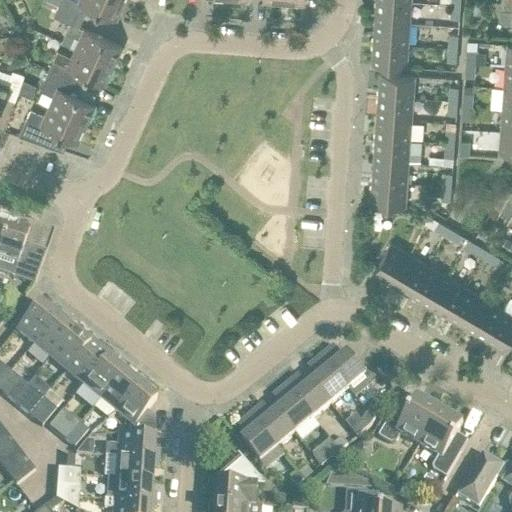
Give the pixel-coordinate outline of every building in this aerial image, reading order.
[(125,0),(124,0),(79,0),(79,1),(76,0),(61,0),(59,5),(84,17),(89,7),(116,20),(125,0)] [(411,2),(387,0),(376,0),(375,21),(409,23),(411,2)] [(501,10),(500,24),(511,24),(511,3),(501,3),(501,10)] [(84,17),(59,5),(54,16),(70,24),(62,41),(76,48),(113,65),(114,65),(122,46),(80,27),(84,17)] [(451,5),(450,18),(460,19),(461,5),(451,5)] [(409,23),(375,21),(374,42),(408,45),(409,23)] [(449,34),(448,48),(458,49),(458,41),(458,34),(450,34),(449,34)] [(408,45),(374,42),(372,64),(406,67),(408,45)] [(113,65),(76,48),(72,55),(58,49),(48,71),(74,82),(78,72),(105,84),(114,65),(113,65)] [(458,49),(448,48),(447,61),(457,62),(458,49)] [(467,49),(466,63),(476,64),(477,50),(467,49)] [(466,63),(465,76),(475,77),(476,64),(466,63)] [(8,85),(0,82),(0,110),(5,97),(15,101),(24,75),(13,70),(8,85)] [(74,82),(48,71),(39,90),(54,97),(49,106),(87,124),(96,104),(69,92),(74,82)] [(415,75),(380,73),(379,95),(413,97),(415,75)] [(449,86),(448,100),(458,101),(459,87),(449,86)] [(511,88),(504,88),(503,109),(511,109),(511,88)] [(464,92),(463,106),(473,107),(474,93),(464,92)] [(413,97),(379,95),(377,117),(411,119),(413,97)] [(458,101),(448,100),(447,114),(457,114),(458,101)] [(87,124),(49,106),(45,116),(31,109),(19,136),(45,145),(52,131),(78,143),(87,124)] [(473,107),(463,106),(462,120),(472,121),(473,107)] [(511,109),(503,109),(501,131),(511,131),(511,109)] [(411,119),(377,117),(376,138),(410,141),(411,119)] [(446,129),(445,143),(454,144),(455,130),(446,129)] [(511,131),(501,131),(499,153),(511,153),(511,131)] [(410,141),(376,138),(374,160),(408,162),(410,141)] [(461,140),(460,154),(469,155),(470,141),(461,140)] [(454,144),(445,143),(444,156),(453,157),(454,144)] [(408,162),(374,160),(372,181),(407,184),(408,162)] [(443,172),(442,187),(452,187),(452,173),(443,172)] [(407,184),(372,181),(371,203),(405,206),(407,184)] [(452,187),(442,187),(441,200),(451,200),(452,187)] [(507,224),(511,215),(511,212),(503,207),(497,218),(507,224)] [(426,213),(412,212),(412,221),(426,222),(426,213)] [(0,244),(9,219),(0,216),(0,244)] [(22,224),(9,219),(0,244),(0,273),(15,279),(34,285),(44,256),(23,248),(29,230),(21,227),(22,224)] [(451,227),(439,220),(434,229),(446,236),(451,227)] [(463,234),(451,227),(446,236),(458,243),(463,234)] [(488,249),(476,242),(471,251),(483,258),(488,249)] [(373,273),(392,284),(409,254),(390,243),(373,273)] [(507,260),(488,249),(483,258),(495,265),(493,268),(500,272),(507,260)] [(428,265),(409,254),(392,284),(411,295),(428,265)] [(511,263),(507,260),(500,272),(506,276),(503,282),(511,287),(511,263)] [(447,276),(428,265),(411,295),(429,306),(447,276)] [(465,287),(447,276),(429,306),(448,317),(465,287)] [(484,298),(465,287),(448,317),(467,328),(484,298)] [(503,309),(484,298),(467,328),(485,339),(503,309)] [(32,345),(59,313),(52,307),(49,311),(38,303),(15,331),(32,345)] [(511,337),(511,314),(503,309),(485,339),(504,350),(511,337)] [(66,319),(59,313),(32,345),(49,359),(72,331),(63,323),(66,319)] [(72,331),(49,359),(66,372),(92,340),(85,335),(82,339),(72,331)] [(109,354),(92,340),(66,372),(82,386),(109,354)] [(334,346),(320,357),(348,391),(366,376),(362,371),(362,370),(347,353),(342,357),(334,346)] [(116,360),(109,354),(82,386),(99,400),(122,372),(113,364),(116,360)] [(331,406),(348,391),(320,357),(308,368),(316,379),(312,382),(331,406)] [(5,369),(0,375),(0,393),(4,396),(18,379),(5,369)] [(122,372),(99,400),(93,407),(107,419),(116,413),(142,381),(135,376),(132,380),(122,372)] [(298,376),(285,386),(313,420),(331,406),(312,382),(307,386),(298,376)] [(4,396),(16,406),(30,390),(18,379),(4,396)] [(142,381),(116,413),(133,427),(132,436),(153,438),(154,438),(155,419),(146,412),(156,400),(146,391),(149,387),(142,381)] [(313,420),(285,386),(272,397),(281,408),(276,411),(296,435),(313,420)] [(30,390),(16,406),(29,417),(43,400),(30,390)] [(43,400),(29,417),(42,427),(62,402),(50,392),(43,400)] [(401,435),(419,446),(442,408),(427,399),(425,403),(417,398),(403,420),(392,413),(378,437),(391,445),(395,443),(401,435)] [(373,404),(368,413),(376,418),(382,409),(373,404)] [(250,415),(278,449),(296,435),(276,411),(272,415),(263,405),(250,415)] [(457,417),(442,408),(419,446),(439,458),(431,470),(446,479),(461,454),(450,448),(463,425),(455,421),(457,417)] [(75,421),(63,411),(48,428),(61,438),(75,421)] [(363,422),(352,431),(358,438),(371,427),(376,418),(368,413),(363,422)] [(285,457),(278,449),(250,415),(237,426),(246,437),(241,441),(260,464),(265,470),(268,472),(285,457)] [(88,432),(75,421),(61,438),(74,449),(88,432)] [(0,449),(11,441),(3,431),(0,433),(0,449)] [(132,436),(118,435),(117,446),(105,445),(104,457),(116,457),(158,460),(158,451),(153,451),(154,438),(153,438),(132,437),(132,436)] [(92,456),(93,437),(88,438),(75,454),(92,456)] [(342,439),(334,445),(340,453),(348,446),(342,439)] [(19,451),(11,441),(0,449),(0,465),(0,466),(19,451)] [(323,467),(340,453),(334,445),(330,441),(313,455),(323,467)] [(27,461),(19,451),(0,466),(8,476),(27,461)] [(67,454),(65,470),(73,470),(75,458),(67,454)] [(217,482),(216,504),(257,506),(258,485),(261,485),(261,480),(239,454),(238,455),(242,460),(221,478),(221,482),(217,482)] [(504,482),(509,474),(502,470),(504,466),(483,454),(458,496),(480,508),(497,478),(504,482)] [(158,460),(116,457),(115,479),(151,482),(152,469),(157,469),(158,460)] [(35,472),(27,461),(8,476),(16,486),(35,472)] [(307,468),(299,474),(305,482),(313,475),(307,468)] [(57,469),(56,485),(78,487),(79,471),(73,471),(73,470),(65,470),(57,469)] [(305,482),(299,474),(291,481),(297,488),(305,482)] [(107,478),(106,500),(113,500),(155,503),(156,494),(150,494),(151,482),(115,479),(107,478)] [(78,487),(56,485),(55,499),(63,503),(77,511),(78,487)] [(300,496),(300,495),(295,491),(293,509),(307,510),(308,489),(300,496)] [(352,493),(346,493),(345,511),(401,511),(402,509),(372,507),(372,494),(352,493)] [(55,499),(45,507),(49,511),(52,511),(63,503),(55,499)] [(104,500),(104,509),(113,509),(112,511),(148,511),(149,511),(154,511),(155,503),(113,500),(106,500),(104,500)]
